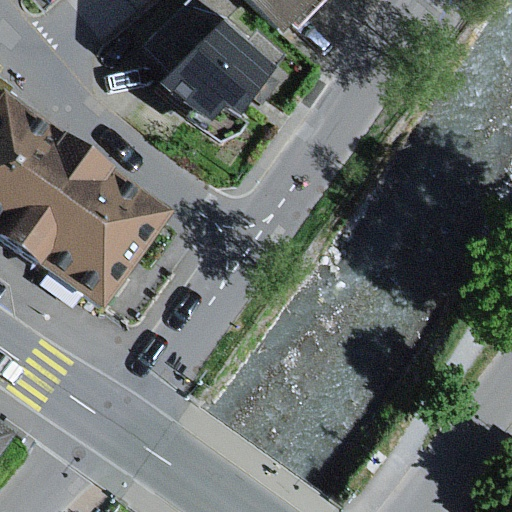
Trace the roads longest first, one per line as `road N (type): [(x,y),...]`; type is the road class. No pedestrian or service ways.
road 1 (residential): [(248,248),(126,160),(0,35)]
road 2 (residential): [(248,248),(409,0)]
road 3 (residential): [(106,420),(147,388),(248,248)]
road 4 (residential): [(511,372),(411,511)]
road 5 (primary): [(238,511),(106,420)]
road 6 (primary): [(106,420),(0,346)]
road 7 (residential): [(106,420),(17,511)]
